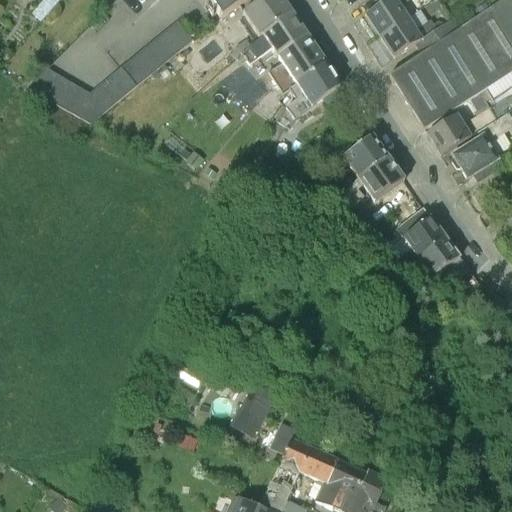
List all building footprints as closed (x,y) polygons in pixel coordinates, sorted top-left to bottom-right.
[(41,21),(55,1),(53,0),(42,0),(32,15),(41,21)] [(207,0),(221,21),(249,0),(207,0)] [(272,30),(292,17),(280,0),(264,0),(242,15),(259,39),(261,38),(262,39),(272,30)] [(365,18),(379,39),(409,19),(400,7),(411,0),(383,0),(386,4),(365,18)] [(470,102),(485,92),(511,73),(511,4),(509,0),(503,0),(457,31),(444,40),(444,41),(422,56),(406,67),(389,78),(423,133),(440,122),(470,102)] [(487,0),(475,8),(479,14),(480,15),(492,7),(487,0)] [(262,39),(281,66),(282,65),(278,58),(306,38),(292,17),(272,30),(262,39)] [(409,19),(379,39),(394,61),(415,47),(422,56),(444,41),(444,40),(457,31),(450,20),(443,25),(438,23),(434,25),(431,21),(416,31),(409,19)] [(167,32),(182,51),(192,43),(177,24),(167,32)] [(173,59),(182,51),(167,32),(158,40),(173,59)] [(268,75),(283,97),(287,95),(289,93),(296,89),(296,88),(325,66),(306,38),(278,58),(282,65),(281,66),(273,71),(268,75)] [(169,62),(173,59),(158,40),(148,48),(163,67),(165,65),(169,62)] [(153,75),(163,67),(148,48),(138,56),(153,75)] [(175,57),(173,59),(169,62),(176,72),(183,67),(180,63),(183,63),(184,59),(190,54),(188,51),(182,56),(178,57),(177,59),(175,57)] [(150,77),(153,75),(138,56),(128,64),(143,83),(150,77)] [(236,62),(231,56),(225,60),(230,66),(236,62)] [(133,91),(143,83),(128,64),(118,72),(133,91)] [(163,67),(153,75),(150,77),(153,81),(168,69),(165,65),(163,67)] [(322,103),(340,90),(325,66),(296,88),(296,89),(289,93),(296,102),(285,111),(278,124),(290,132),(295,123),(322,103)] [(27,92),(43,101),(57,77),(46,71),(27,92)] [(167,71),(160,77),(164,82),(170,77),(167,71)] [(124,99),(133,91),(118,72),(109,80),(124,99)] [(43,101),(54,107),(68,84),(57,77),(43,101)] [(114,107),(124,99),(109,80),(99,88),(114,107)] [(54,107),(65,113),(78,90),(68,84),(54,107)] [(104,115),(114,107),(99,88),(89,96),(104,115)] [(90,127),(104,115),(89,96),(78,90),(65,113),(90,127)] [(487,104),(492,101),(485,92),(470,102),(475,110),(477,112),(487,105),(487,104)] [(498,121),(490,109),(476,118),(466,125),(469,129),(466,130),(458,117),(426,137),(440,160),(477,136),(498,121)] [(480,184),(494,174),(491,168),(500,162),(489,145),(511,130),(511,111),(498,121),(477,136),(480,140),(451,159),(466,183),(475,177),(480,184)] [(140,142),(131,139),(130,144),(138,147),(140,142)] [(342,161),(348,170),(357,183),(387,162),(371,139),(342,161)] [(366,196),(373,205),(403,184),(387,162),(357,183),(356,184),(344,196),(329,212),(346,227),(356,216),(351,212),(363,200),(357,194),(361,189),(366,196)] [(208,171),(204,176),(212,182),(216,176),(208,171)] [(270,204),(259,199),(255,209),(266,213),(270,204)] [(402,272),(445,241),(423,211),(397,231),(403,240),(403,241),(412,253),(409,256),(406,254),(396,262),(402,272)] [(443,291),(451,286),(468,273),(445,241),(402,272),(408,282),(417,275),(418,271),(418,269),(422,266),(433,280),(439,275),(445,283),(440,287),(443,291)] [(493,307),(486,298),(477,307),(490,311),(493,307)] [(275,401),(250,385),(226,427),(251,442),(275,401)] [(323,488),(314,507),(325,511),(332,511),(340,495),(355,502),(350,511),(372,511),(386,484),(366,475),(364,479),(290,445),(279,467),(298,476),(323,488)] [(279,467),(276,475),(295,484),(298,476),(279,467)] [(258,511),(293,511),(284,507),(295,484),(276,475),(258,511)] [(253,511),(233,502),(228,511),(253,511)]
